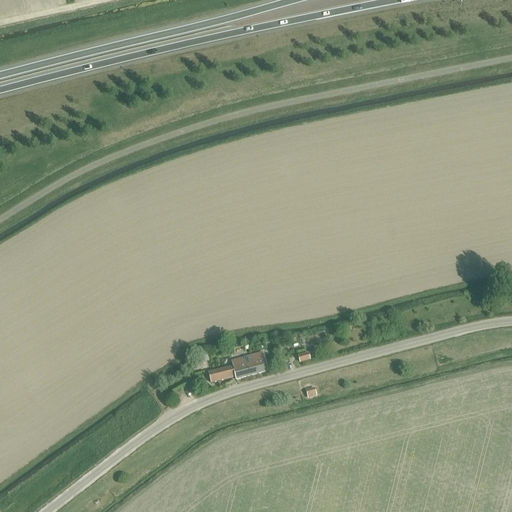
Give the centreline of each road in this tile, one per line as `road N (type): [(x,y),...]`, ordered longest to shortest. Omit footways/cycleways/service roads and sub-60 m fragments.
road 1 (unclassified): [(48,511),(170,418),(203,402),(511,321)]
road 2 (trunk): [(0,89),(398,0)]
road 3 (trunk): [(296,0),(0,75)]
